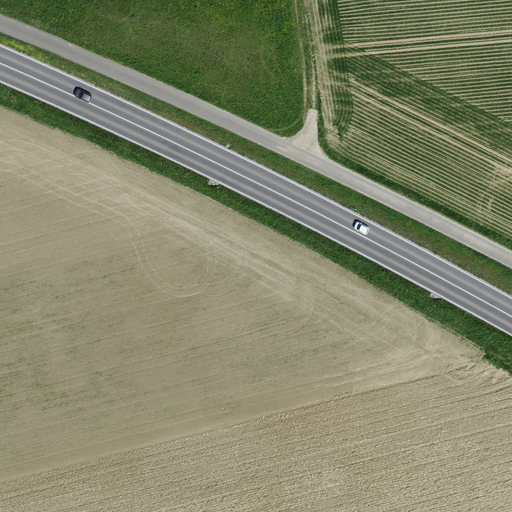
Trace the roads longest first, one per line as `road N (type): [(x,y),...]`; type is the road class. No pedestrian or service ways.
road 1 (primary): [(0,66),(142,126),(511,315)]
road 2 (track): [(511,259),(309,156),(0,22)]
road 3 (track): [(309,156),(312,63),(301,0)]
